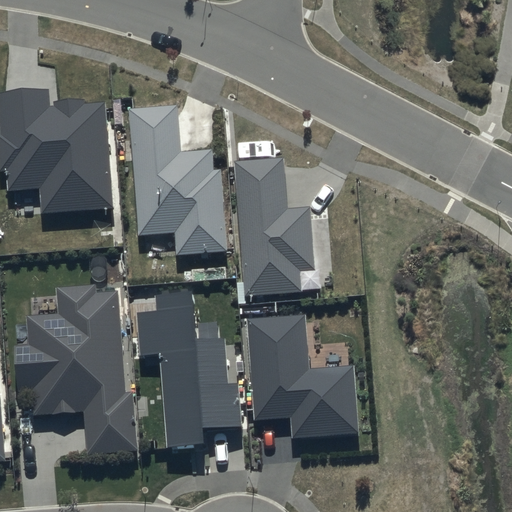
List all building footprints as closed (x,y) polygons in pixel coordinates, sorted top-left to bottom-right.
[(49,97),(1,100),(4,140),(0,140),(0,163),(1,178),(9,177),(11,197),(42,195),(43,220),(116,214),(108,109),(87,110),(87,105),(56,108),(57,113),(51,114),(49,97)] [(179,112),(131,116),(141,241),(177,239),(179,262),(230,258),(224,175),(216,176),(215,156),(183,158),(179,112)] [(287,163),(237,167),(247,303),(304,298),(303,277),(317,276),(312,213),(291,215),(287,163)] [(61,320),(29,323),(31,350),(17,351),(20,398),(34,397),(36,421),(86,418),(89,461),(140,457),(136,398),(128,399),(121,297),(98,299),(97,291),(59,294),(61,320)] [(195,301),(159,304),(160,319),(139,321),(142,362),(164,361),(171,457),(207,454),(206,437),(245,434),(242,390),(232,391),(229,347),(199,349),(195,301)] [(307,321),(249,326),(257,427),(293,424),(295,445),(362,440),(356,372),(311,375),(307,321)]
